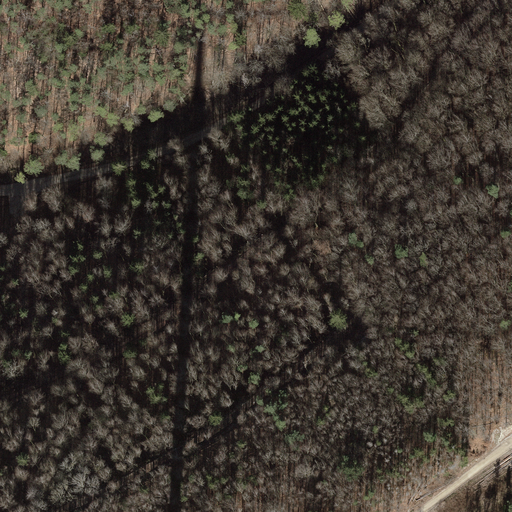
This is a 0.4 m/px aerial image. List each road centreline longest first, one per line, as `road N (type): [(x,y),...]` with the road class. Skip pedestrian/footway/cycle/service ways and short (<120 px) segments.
road 1 (track): [(0,405),(159,327),(326,201),(394,133),(493,0)]
road 2 (track): [(0,195),(144,159),(294,75),(398,0)]
road 3 (track): [(65,511),(299,375),(362,327)]
